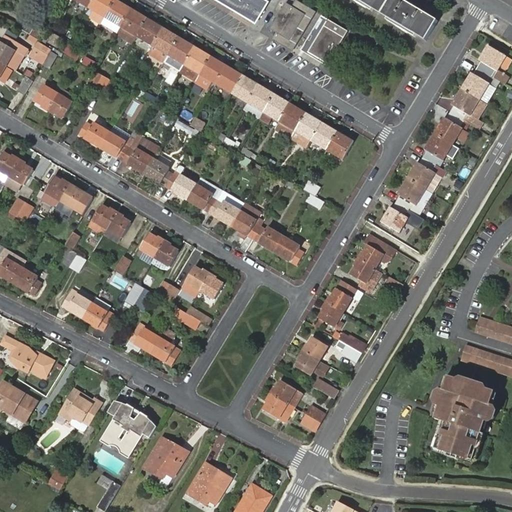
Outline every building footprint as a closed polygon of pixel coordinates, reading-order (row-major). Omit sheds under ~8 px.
[(75,0),(89,8),(94,0),(75,0)] [(105,18),(116,1),(114,0),(94,0),(89,8),(105,18)] [(217,0),(254,22),(255,20),(223,0),(217,0)] [(223,0),(255,20),(264,4),(257,0),(223,0)] [(357,0),(427,41),(438,23),(398,0),(357,0)] [(121,27),(132,10),(116,1),(105,18),(121,27)] [(296,1),(292,8),(305,16),(290,41),(276,33),(273,38),(272,40),(293,52),(294,50),(296,48),(316,13),(296,1)] [(270,30),(276,33),(290,41),(305,16),(292,8),(286,4),(281,11),(280,14),(270,30)] [(137,37),(148,20),(132,10),(121,27),(117,35),(132,45),(137,37)] [(309,53),(324,28),(328,20),(322,17),(300,51),(321,64),(327,68),(329,65),(322,61),(309,53)] [(24,20),(18,29),(30,36),(36,27),(24,20)] [(152,46),(163,29),(148,20),(137,37),(152,46)] [(309,53),(322,61),(329,65),(344,39),(337,36),(342,29),(328,20),(324,28),(309,53)] [(169,56),(179,39),(163,29),(152,46),(169,56)] [(337,36),(344,39),(348,32),(342,29),(337,36)] [(51,43),(57,46),(62,37),(56,34),(51,43)] [(4,38),(1,43),(10,49),(13,43),(4,38)] [(185,65),(195,48),(179,39),(169,56),(185,65)] [(0,61),(7,66),(13,70),(16,72),(25,57),(28,52),(13,43),(10,49),(1,43),(0,45),(0,61)] [(35,53),(46,60),(50,53),(39,46),(35,53)] [(485,57),(478,69),(490,77),(494,70),(497,72),(500,68),(506,71),(511,61),(488,47),(483,55),(485,57)] [(200,75),(210,58),(195,48),(185,65),(200,75)] [(52,54),(44,67),(50,70),(58,58),(52,54)] [(92,67),(96,61),(87,56),(84,62),(92,67)] [(216,84),(227,67),(210,58),(200,75),(216,84)] [(7,66),(0,78),(0,82),(4,85),(13,70),(7,66)] [(232,94),(243,77),(227,67),(216,84),(232,94)] [(462,91),(479,101),(489,85),(487,83),(490,77),(478,69),(474,75),(472,74),(462,91)] [(490,77),(505,86),(509,79),(497,72),(494,70),(490,77)] [(87,87),(95,92),(103,77),(95,73),(87,87)] [(17,92),(25,96),(33,82),(26,77),(17,92)] [(103,77),(95,92),(101,96),(110,81),(103,77)] [(248,103),(258,86),(243,77),(232,94),(248,103)] [(7,84),(18,90),(20,84),(9,79),(7,84)] [(264,113),(274,96),(258,86),(248,103),(264,113)] [(42,109),(48,113),(59,95),(45,87),(35,103),(43,107),(42,109)] [(464,122),(477,130),(481,124),(478,122),(470,117),(479,101),(462,91),(452,107),(454,108),(451,114),(464,122)] [(147,92),(144,98),(157,104),(160,98),(147,92)] [(59,95),(48,113),(56,117),(57,116),(65,120),(74,104),(59,95)] [(280,122),(290,105),(274,96),(264,113),(280,122)] [(488,106),(479,101),(470,117),(478,122),(488,106)] [(165,103),(161,109),(169,113),(172,107),(165,103)] [(296,132),(306,115),(290,105),(280,122),(296,132)] [(435,135),(452,146),(462,129),(460,127),(464,122),(451,114),(447,120),(445,119),(435,135)] [(311,141),(321,124),(306,115),(296,132),(291,139),(307,149),(311,141)] [(203,131),(207,122),(196,116),(192,125),(203,131)] [(176,125),(194,135),(197,130),(179,120),(176,125)] [(79,136),(101,149),(110,134),(94,124),(93,127),(86,123),(79,136)] [(327,151),(338,134),(321,124),(311,141),(327,151)] [(130,137),(114,127),(110,134),(127,143),(130,137)] [(110,134),(101,149),(122,162),(135,140),(130,137),(127,143),(110,134)] [(354,144),(338,134),(327,151),(344,161),(354,144)] [(135,140),(122,162),(145,175),(154,160),(138,150),(144,140),(144,139),(138,135),(135,140)] [(215,135),(213,139),(216,142),(217,140),(223,144),(227,138),(221,135),(220,138),(215,135)] [(443,162),(452,146),(435,135),(425,152),(427,153),(424,159),(436,167),(440,160),(443,162)] [(236,144),(227,138),(223,144),(223,145),(232,151),(236,144)] [(208,139),(206,146),(218,149),(220,143),(208,139)] [(160,150),(144,140),(138,150),(154,160),(160,150)] [(268,143),(259,158),(265,162),(274,147),(268,143)] [(10,177),(19,161),(13,157),(12,158),(5,154),(0,161),(0,171),(8,176),(10,177)] [(443,179),(446,173),(436,167),(424,159),(420,165),(418,164),(408,180),(425,191),(435,174),(443,179)] [(469,164),(474,168),(478,162),(472,159),(469,164)] [(154,160),(145,175),(166,188),(174,175),(169,172),(170,170),(154,160)] [(27,165),(19,161),(10,177),(5,185),(18,192),(22,185),(25,187),(34,171),(26,167),(27,165)] [(0,185),(2,187),(8,176),(0,171),(0,185)] [(425,191),(433,195),(443,179),(435,174),(425,191)] [(174,175),(166,188),(188,201),(197,186),(181,176),(179,179),(174,175)] [(61,201),(70,185),(63,181),(62,182),(55,178),(46,193),(61,201)] [(202,178),(197,186),(214,196),(213,198),(217,201),(223,190),(202,178)] [(414,214),(419,217),(423,210),(416,206),(425,191),(408,180),(398,197),(400,197),(397,204),(409,211),(414,214)] [(309,181),(303,191),(310,195),(315,198),(321,188),(309,181)] [(456,182),(453,187),(459,191),(463,186),(456,182)] [(77,189),(70,185),(61,201),(75,209),(84,195),(76,191),(77,189)] [(197,186),(188,201),(209,214),(217,201),(213,198),(214,196),(197,186)] [(246,203),(223,190),(217,201),(223,205),(224,202),(241,212),(246,203)] [(423,210),(433,195),(425,191),(416,206),(423,210)] [(43,198),(57,206),(61,201),(46,193),(43,198)] [(321,211),(325,203),(315,198),(310,195),(306,203),(321,211)] [(18,219),(26,205),(19,200),(10,214),(18,219)] [(217,201),(209,214),(232,227),(241,212),(224,202),(223,205),(217,201)] [(268,216),(246,203),(241,212),(257,223),(256,224),(261,227),(268,216)] [(409,211),(397,204),(389,217),(387,216),(382,224),(399,234),(408,219),(405,217),(409,211)] [(33,209),(26,205),(18,219),(22,221),(25,223),(33,209)] [(108,230),(118,214),(111,209),(110,211),(103,206),(94,221),(108,230)] [(405,217),(408,219),(410,220),(414,214),(409,211),(405,217)] [(241,212),(232,227),(240,232),(254,240),(261,227),(256,224),(257,223),(241,212)] [(125,218),(118,214),(108,230),(104,236),(119,245),(131,224),(124,219),(125,218)] [(261,227),(254,240),(276,253),(284,239),(268,229),(267,230),(261,227)] [(80,238),(74,234),(66,247),(67,248),(72,251),(80,238)] [(155,259),(165,242),(159,238),(158,240),(150,235),(141,250),(155,259)] [(363,253),(358,261),(376,270),(381,262),(384,264),(391,262),(397,252),(369,235),(364,244),(369,247),(364,254),(363,253)] [(284,239),(276,253),(297,266),(304,253),(299,250),(300,248),(284,239)] [(172,246),(165,242),(155,259),(165,264),(171,268),(179,253),(171,248),(172,246)] [(67,260),(72,251),(67,248),(62,257),(67,260)] [(1,256),(0,257),(0,276),(14,284),(23,269),(27,262),(5,249),(1,256)] [(63,265),(70,268),(78,255),(72,251),(67,260),(63,265)] [(78,255),(70,268),(79,274),(88,260),(78,255)] [(131,262),(123,258),(115,271),(123,276),(131,262)] [(155,259),(152,264),(161,270),(165,264),(155,259)] [(376,270),(358,261),(355,266),(357,267),(351,276),(367,285),(376,270)] [(200,291),(210,275),(204,271),(203,273),(195,268),(186,283),(200,291)] [(23,269),(14,284),(35,297),(42,285),(37,282),(39,279),(23,269)] [(217,278),(210,275),(200,291),(215,300),(224,285),(216,280),(217,278)] [(386,286),(399,294),(404,286),(390,278),(386,286)] [(163,300),(170,287),(164,283),(156,296),(163,300)] [(126,302),(134,307),(145,289),(139,286),(136,284),(126,302)] [(179,292),(170,287),(163,300),(171,305),(179,292)] [(145,289),(134,307),(143,312),(154,295),(145,289)] [(331,297),(327,304),(344,314),(353,299),(337,290),(333,298),(331,297)] [(63,308),(83,320),(92,305),(77,295),(75,299),(70,296),(63,308)] [(191,317),(207,326),(212,319),(195,309),(198,305),(194,303),(187,314),(191,317)] [(344,314),(327,304),(322,311),(324,312),(319,320),(334,329),(344,314)] [(92,305),(83,320),(105,333),(112,321),(106,318),(108,314),(92,305)] [(187,314),(178,309),(173,317),(186,324),(191,317),(187,314)] [(511,327),(481,317),(476,331),(511,342),(511,327)] [(130,342),(150,355),(160,339),(144,330),(141,333),(137,330),(130,342)] [(169,345),(174,336),(165,330),(160,339),(163,341),(169,345)] [(343,334),(338,341),(347,346),(362,355),(367,348),(343,334)] [(15,352),(11,360),(17,367),(27,372),(28,370),(44,378),(52,362),(39,355),(35,356),(27,349),(4,337),(1,345),(10,350),(15,352)] [(160,339),(150,355),(171,367),(181,351),(169,345),(163,341),(160,339)] [(307,345),(303,351),(321,361),(329,348),(313,339),(309,346),(307,345)] [(511,360),(467,345),(463,359),(511,375),(511,360)] [(341,355),(357,364),(362,355),(347,346),(341,355)] [(7,358),(11,360),(15,352),(10,350),(7,358)] [(321,361),(303,351),(298,360),(300,361),(296,369),(311,377),(321,361)] [(465,387),(466,384),(449,378),(445,390),(441,389),(437,403),(441,404),(449,407),(444,419),(435,446),(474,460),(488,420),(491,421),(496,407),(492,406),(497,393),(479,388),(478,391),(465,387)] [(14,393),(16,390),(0,381),(0,409),(23,423),(36,402),(22,394),(20,397),(14,393)] [(276,389),(272,396),(294,409),(303,395),(282,382),(277,390),(276,389)] [(324,385),(319,392),(335,401),(339,393),(324,385)] [(75,389),(62,409),(90,426),(104,403),(95,398),(94,401),(91,405),(80,398),(82,394),(75,389)] [(94,401),(82,394),(80,398),(91,405),(94,401)] [(294,409),(272,396),(268,403),(269,403),(264,412),(285,424),(294,409)] [(129,405),(116,402),(109,413),(116,417),(120,419),(108,439),(110,441),(111,439),(116,442),(117,439),(118,440),(122,443),(121,445),(130,450),(141,432),(144,434),(151,438),(157,428),(147,417),(142,413),(136,420),(132,418),(134,409),(129,405)] [(449,407),(441,404),(437,417),(444,419),(449,407)] [(307,416),(321,424),(326,415),(312,407),(307,416)] [(90,426),(62,409),(59,415),(86,432),(90,426)] [(142,413),(134,409),(132,418),(136,420),(142,413)] [(301,425),(315,433),(321,424),(307,416),(301,425)] [(120,419),(116,417),(102,442),(109,446),(115,446),(118,440),(117,439),(116,442),(111,439),(110,441),(108,439),(120,419)] [(129,458),(144,434),(141,432),(130,450),(121,445),(119,448),(122,454),(129,458)] [(163,438),(145,469),(163,480),(167,475),(172,478),(186,453),(163,438)] [(206,464),(189,494),(207,505),(209,502),(216,506),(232,480),(206,464)] [(47,484),(60,492),(67,481),(54,473),(47,484)] [(110,490),(115,481),(105,475),(99,484),(110,490)] [(109,498),(118,483),(115,481),(110,490),(106,497),(109,498)] [(99,509),(104,511),(106,511),(122,485),(118,483),(109,498),(106,497),(99,509)] [(253,485),(236,511),(262,511),(272,497),(253,485)]
